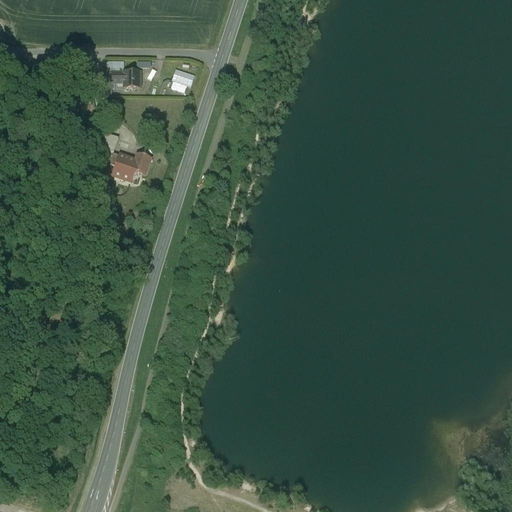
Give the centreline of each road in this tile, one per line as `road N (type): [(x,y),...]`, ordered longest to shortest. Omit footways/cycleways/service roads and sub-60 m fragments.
road 1 (secondary): [(93,511),(146,298),(221,58)]
road 2 (unclassified): [(0,47),(221,58)]
